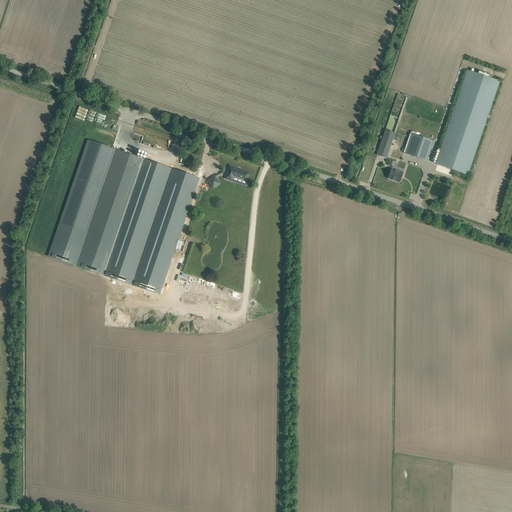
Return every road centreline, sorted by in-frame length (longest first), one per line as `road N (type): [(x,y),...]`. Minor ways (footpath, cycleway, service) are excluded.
road 1 (unclassified): [(511,238),(0,65)]
road 2 (track): [(282,511),(289,163)]
